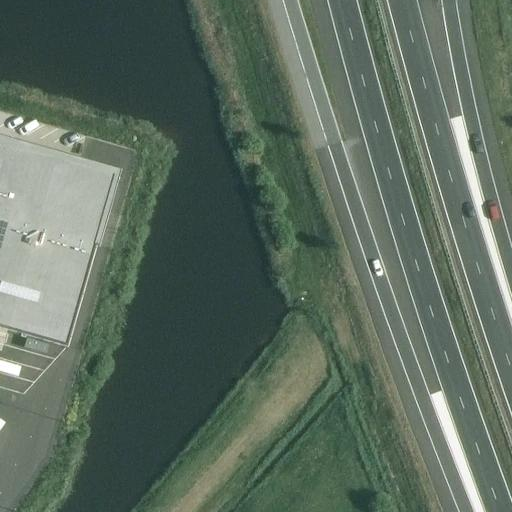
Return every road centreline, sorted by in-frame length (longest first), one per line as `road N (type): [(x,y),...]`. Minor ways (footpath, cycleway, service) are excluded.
road 1 (motorway): [(292,0),(370,257),(470,511)]
road 2 (motorway): [(342,0),(417,273),(499,511)]
road 3 (motorway): [(511,368),(400,0)]
road 4 (motorway): [(511,275),(457,67),(448,0)]
